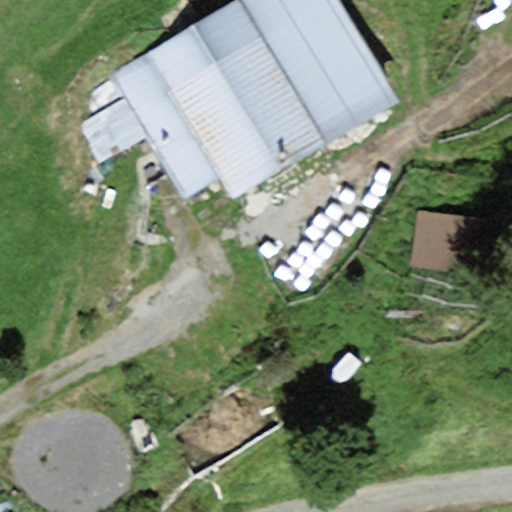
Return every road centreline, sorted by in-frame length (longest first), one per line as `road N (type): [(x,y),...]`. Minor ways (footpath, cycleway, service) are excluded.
road 1 (track): [(186,289),(0,427)]
road 2 (track): [(511,485),(378,511)]
